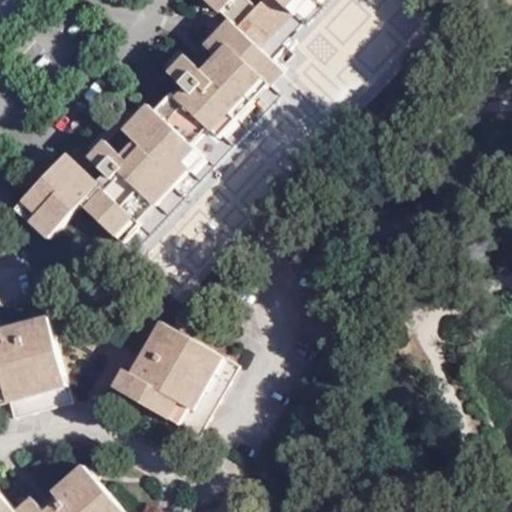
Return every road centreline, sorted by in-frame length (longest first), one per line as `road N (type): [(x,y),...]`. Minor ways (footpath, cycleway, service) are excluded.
road 1 (residential): [(0,171),(108,98),(157,36),(169,0)]
road 2 (residential): [(0,441),(76,419),(210,487)]
